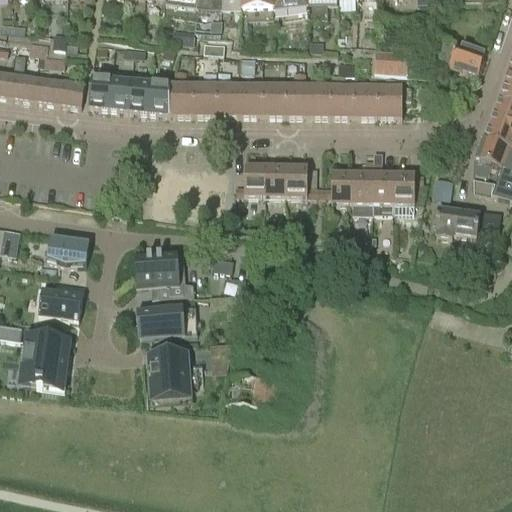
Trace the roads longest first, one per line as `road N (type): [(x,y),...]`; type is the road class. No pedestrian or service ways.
road 1 (residential): [(458,133),(397,142),(152,139),(0,118)]
road 2 (residential): [(98,363),(113,240)]
